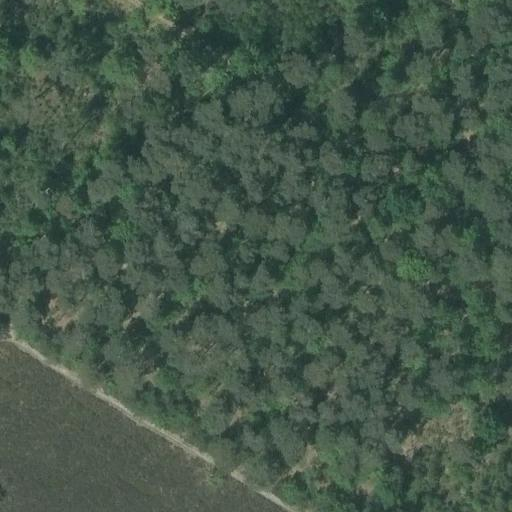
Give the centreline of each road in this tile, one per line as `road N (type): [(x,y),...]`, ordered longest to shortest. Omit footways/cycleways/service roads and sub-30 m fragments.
road 1 (track): [(511,268),(113,0)]
road 2 (track): [(0,329),(288,511)]
